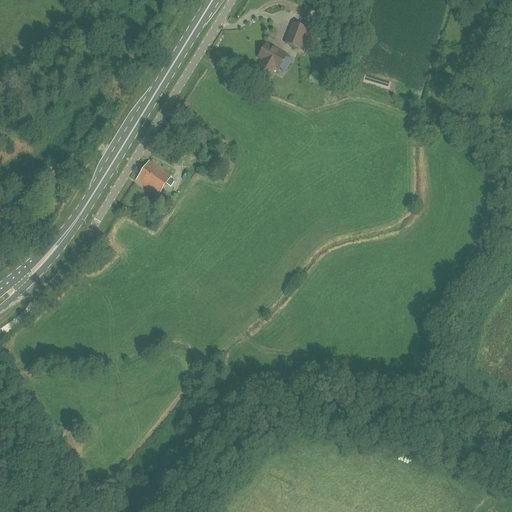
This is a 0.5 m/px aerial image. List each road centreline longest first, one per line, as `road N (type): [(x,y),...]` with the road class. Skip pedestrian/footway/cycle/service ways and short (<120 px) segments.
road 1 (unclassified): [(25,286),(50,289),(233,0)]
road 2 (secondary): [(65,235),(211,0)]
